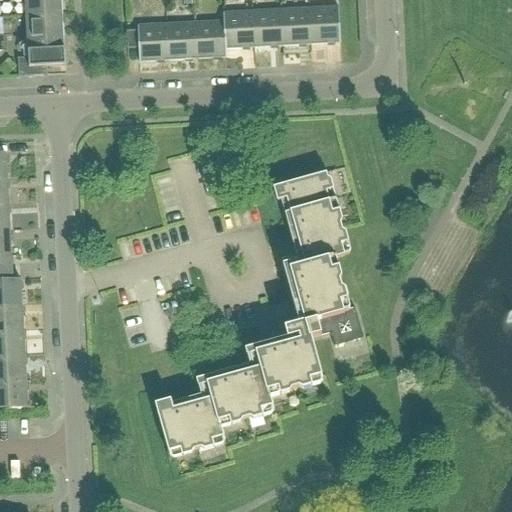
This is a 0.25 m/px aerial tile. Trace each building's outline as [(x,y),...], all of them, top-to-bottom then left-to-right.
[(26,0),(27,18),(63,16),(62,0),(26,0)] [(339,9),(310,11),(312,47),(341,45),(339,9)] [(312,47),(310,11),(281,12),(283,48),(312,47)] [(253,14),(255,50),(283,48),(281,12),(253,14)] [(226,51),(227,51),(255,50),(253,14),(224,15),(224,24),(225,24),(226,51)] [(19,79),(48,77),(48,69),(66,68),(63,16),(27,18),(29,59),(18,60),(19,79)] [(227,60),(227,51),(226,51),(225,24),(224,24),(196,25),(198,61),(227,60)] [(198,61),(196,25),(168,26),(170,63),(198,61)] [(170,63),(168,26),(138,28),(139,32),(127,33),(128,51),(139,50),(140,64),(170,63)] [(312,341),(322,338),(332,335),(336,348),(365,340),(356,310),(348,312),(346,303),(337,270),(333,271),(330,262),(346,258),(342,247),(347,245),(327,175),(274,189),(278,204),(287,201),(306,267),(290,271),(302,315),(287,320),(290,328),(285,330),(288,341),(300,338),(301,342),(256,355),(260,370),(207,385),(211,400),(174,410),(172,401),(155,406),(169,455),(181,451),(182,455),(215,446),(213,442),(225,439),(221,423),(229,420),(231,425),(263,416),(262,412),(274,409),(270,393),(279,390),(280,395),(313,386),(311,382),(323,379),(312,341)] [(0,181),(0,206),(9,207),(8,181),(0,181)] [(9,207),(0,206),(0,232),(10,232),(9,207)] [(0,232),(0,257),(12,257),(10,232),(0,232)] [(139,267),(155,262),(150,247),(134,253),(139,267)] [(0,283),(13,282),(12,257),(0,257),(0,283)] [(0,308),(23,308),(21,281),(13,282),(0,283),(0,308)] [(23,308),(0,308),(0,334),(24,333),(23,308)] [(0,334),(0,359),(25,358),(24,333),(0,334)] [(0,359),(0,384),(27,383),(25,358),(0,359)] [(0,410),(28,409),(27,383),(0,384),(0,410)]
